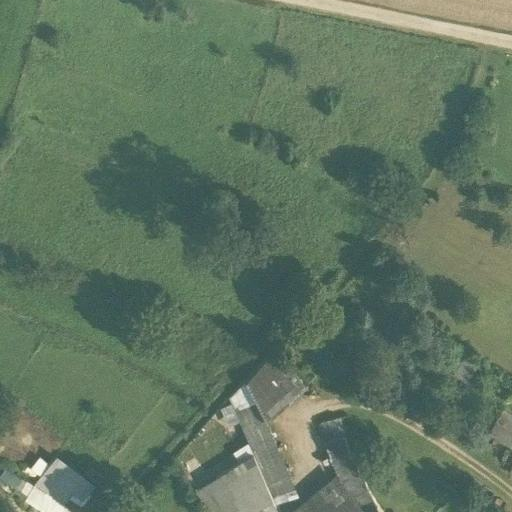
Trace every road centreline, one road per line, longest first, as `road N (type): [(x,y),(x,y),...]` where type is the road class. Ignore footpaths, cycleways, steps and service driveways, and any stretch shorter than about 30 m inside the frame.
road 1 (track): [(483,39),(463,116),(437,166),(270,335),(118,511)]
road 2 (track): [(286,0),(511,45)]
